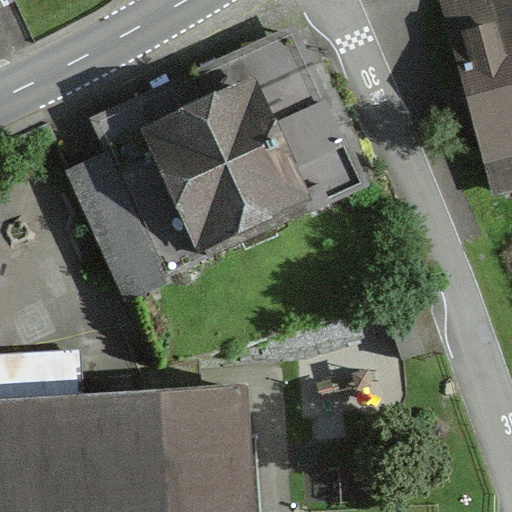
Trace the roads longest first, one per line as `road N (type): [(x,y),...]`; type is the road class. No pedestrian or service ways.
road 1 (residential): [(328,0),(446,269),(511,488)]
road 2 (tertiary): [(0,97),(185,0)]
